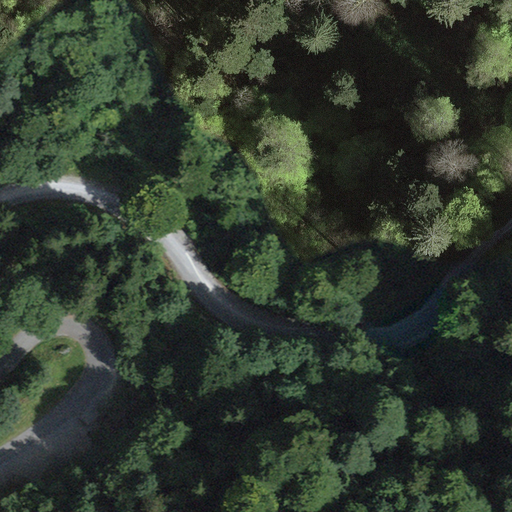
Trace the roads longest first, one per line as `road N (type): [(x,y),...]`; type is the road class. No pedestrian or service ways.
road 1 (unclassified): [(0,204),(65,191),(111,201),(163,235),(216,309),(242,327),(295,338),(416,333),(433,321),(466,265),(511,225)]
road 2 (unclassified): [(0,365),(37,323),(62,319),(82,325),(100,362),(59,411),(0,454)]
